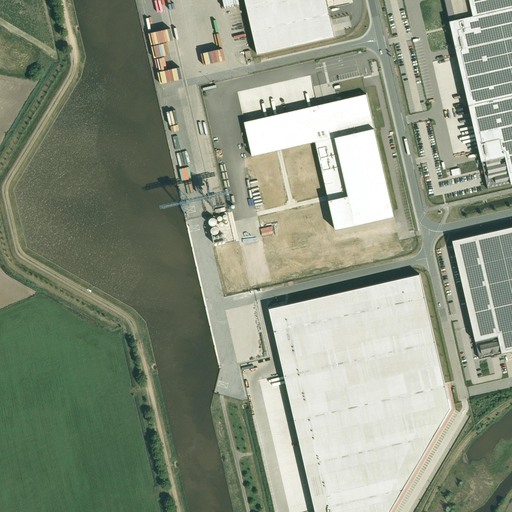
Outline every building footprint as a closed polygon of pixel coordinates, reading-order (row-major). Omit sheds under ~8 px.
[(326,0),(245,0),(257,54),(335,37),(326,0)] [(511,0),(444,0),(450,22),(511,7),(511,0)] [(511,7),(450,22),(469,106),(511,95),(511,7)] [(335,89),(345,87),(344,81),(333,83),(335,89)] [(366,94),(244,122),(252,156),(315,142),(335,230),(355,225),(394,216),(366,94)] [(511,95),(469,106),(483,168),(484,174),(488,189),(511,183),(511,95)] [(199,167),(208,215),(227,212),(218,164),(211,166),(210,160),(205,161),(206,166),(203,166),(199,167)] [(497,356),(497,355),(502,353),(511,351),(511,226),(454,240),(452,240),(479,359),(481,358),(491,356),(491,358),(497,356)] [(296,429),(299,442),(315,511),(389,511),(394,504),(414,469),(435,433),(450,408),(442,374),(434,335),(420,274),(372,285),(323,296),(284,305),(269,308),(271,318),(272,319),(275,336),(283,371),(296,429)]
